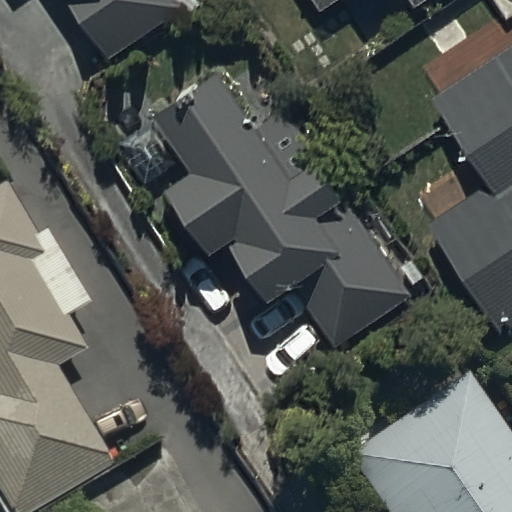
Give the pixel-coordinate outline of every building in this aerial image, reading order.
[(62,0),(104,65),(176,18),(181,25),(203,11),(196,0),(62,0)] [(311,0),(320,13),(339,0),(409,0),(415,8),(427,0),(311,0)] [(511,46),(426,105),(484,190),(423,232),(497,341),(511,330),(511,46)] [(204,273),(225,259),(265,317),(297,296),(337,355),(411,305),(284,119),(257,137),(225,91),(159,136),(194,186),(161,209),(204,273)] [(40,511),(109,471),(51,374),(81,356),(64,327),(88,313),(41,236),(33,241),(0,186),(0,511),(40,511)] [(511,511),(511,455),(466,389),(347,472),(374,511),(511,511)]
